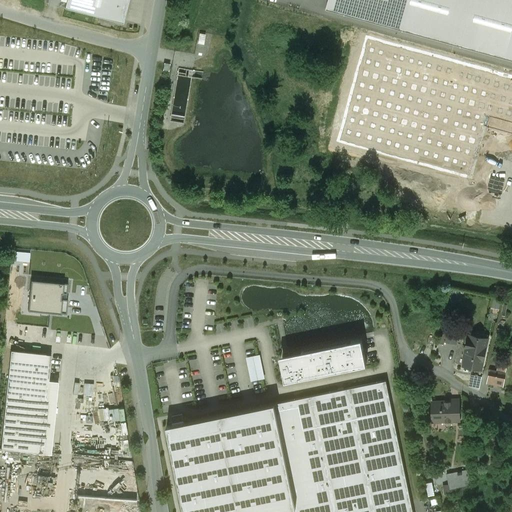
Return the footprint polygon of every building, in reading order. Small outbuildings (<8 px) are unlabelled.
[(127,0),(66,0),(65,8),(122,22),(127,0)] [(511,0),(328,0),(326,8),(511,59),(511,0)] [(511,80),(365,40),(336,145),(471,183),(485,130),(511,137),(511,80)] [(187,111),(183,111),(183,104),(174,104),(173,117),(186,118),(187,111)] [(67,282),(31,279),(28,308),(66,312),(67,299),(66,299),(67,282)] [(442,339),(458,342),(461,321),(446,318),(442,339)] [(468,346),(485,350),(487,341),(470,338),(468,346)] [(361,340),(289,354),(288,351),(283,352),(284,357),(282,358),(284,370),(283,370),(285,381),(366,364),(361,340)] [(485,350),(468,346),(464,365),(481,369),(485,350)] [(50,356),(11,352),(3,449),(55,454),(60,385),(47,383),(50,356)] [(246,358),(251,382),(265,379),(260,355),(246,358)] [(505,374),(490,371),(488,384),(502,387),(505,374)] [(111,382),(113,393),(122,391),(119,380),(111,382)] [(413,511),(386,381),(274,404),(295,508),(296,511),(413,511)] [(114,395),(116,419),(127,418),(124,394),(114,395)] [(450,402),(432,402),(432,422),(460,421),(459,400),(450,400),(450,402)] [(274,404),(167,426),(184,511),(275,511),(295,508),(274,404)] [(182,415),(172,417),(173,423),(183,420),(182,415)] [(467,470),(447,474),(449,485),(450,494),(451,494),(468,490),(467,470)]
